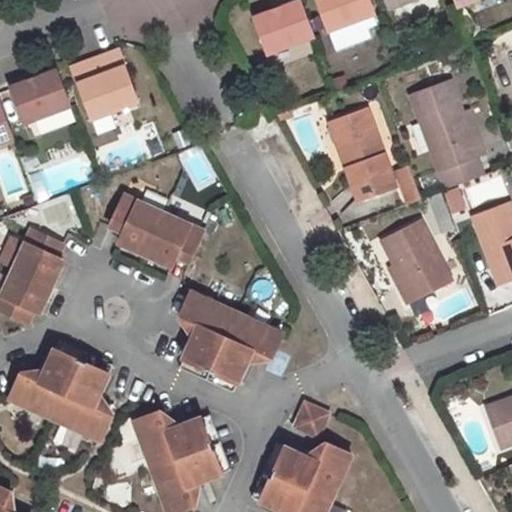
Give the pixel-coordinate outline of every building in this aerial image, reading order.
[(305,0),(300,0),(259,16),(272,52),(318,36),(305,0)] [(368,17),(380,13),(374,0),(322,0),(334,30),(341,48),(375,36),(368,17)] [(94,120),(139,102),(125,66),(120,51),(74,68),(94,120)] [(59,69),(12,87),(25,124),(72,106),(59,69)] [(413,95),(441,169),(479,155),(486,152),(480,135),(474,138),(464,113),(452,80),(413,95)] [(0,144),(14,138),(1,101),(0,101),(0,144)] [(343,153),(361,200),(398,186),(369,109),(337,121),(349,150),(348,151),(343,153)] [(464,113),(474,138),(480,135),(471,110),(464,113)] [(278,115),(280,121),(292,116),(290,111),(278,115)] [(331,123),(343,153),(348,151),(349,150),(337,121),(331,123)] [(441,169),(448,189),(486,175),(479,155),(441,169)] [(412,168),(398,174),(402,186),(416,181),(412,168)] [(416,181),(402,186),(409,205),(423,200),(416,181)] [(440,194),(431,198),(438,216),(447,213),(440,194)] [(148,255),(166,213),(126,195),(112,227),(126,233),(121,243),(148,255)] [(71,197),(41,200),(43,226),(73,224),(71,197)] [(511,203),(476,217),(501,285),(511,280),(511,203)] [(191,263),(205,231),(166,213),(148,255),(173,267),(177,257),(191,263)] [(438,216),(436,218),(442,234),(454,229),(447,213),(438,216)] [(422,222),(384,242),(405,286),(400,289),(408,303),(453,281),(422,222)] [(64,243),(33,228),(16,268),(54,286),(65,259),(58,256),(64,243)] [(54,286),(16,268),(0,306),(0,308),(30,323),(36,310),(42,313),(54,286)] [(283,335),(193,292),(181,317),(199,326),(184,358),(237,384),(252,352),(271,361),(283,335)] [(112,374),(116,365),(62,340),(58,349),(112,374)] [(44,382),(25,373),(13,399),(105,440),(116,415),(97,406),(112,374),(58,349),(44,382)] [(184,358),(179,367),(232,393),(237,384),(184,358)] [(511,405),(511,397),(486,407),(489,414),(511,405)] [(327,415),(304,405),(294,428),(317,438),(327,415)] [(501,447),(511,442),(511,405),(489,414),(501,447)] [(162,412),(136,421),(170,511),(179,511),(197,506),(190,487),(223,474),(202,418),(169,431),(162,412)] [(223,474),(232,471),(212,415),(202,418),(223,474)] [(326,511),(351,456),(325,445),(317,463),(284,449),(261,504),(281,511),(326,511)] [(284,449),(275,446),(252,499),(261,504),(284,449)] [(16,491),(0,483),(0,511),(11,511),(7,510),(16,491)]
